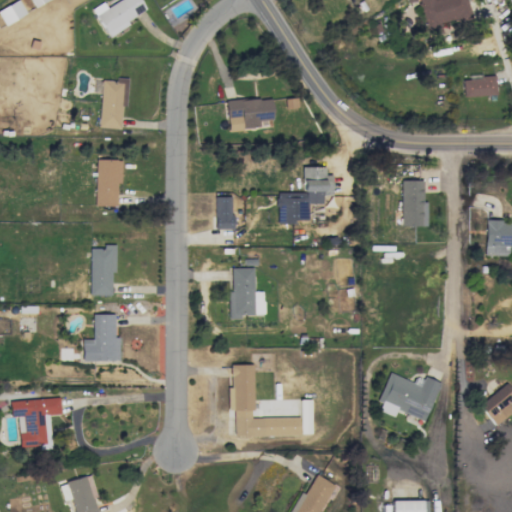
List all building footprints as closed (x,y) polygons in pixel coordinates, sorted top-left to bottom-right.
[(14,0),(0,8),(0,19),(3,25),(24,13),(16,0),(14,0)] [(116,0),(104,7),(102,2),(90,8),(106,36),(128,24),(125,19),(143,10),(137,0),(116,0)] [(465,0),(417,0),(419,5),(417,6),(423,32),(439,28),(438,24),(470,16),(465,0)] [(494,75),(461,76),(461,96),(494,95),(494,75)] [(99,80),(97,127),(119,128),(120,106),(124,106),(126,78),(114,77),(114,81),(99,80)] [(224,100),(226,131),(258,129),(258,119),(271,119),(270,97),(224,100)] [(283,99),(284,108),(296,107),(295,97),(283,99)] [(119,159),(93,159),(93,206),(115,206),(115,183),(119,183),(119,159)] [(300,192),(274,192),(274,224),(293,224),(293,220),(305,220),(305,204),(320,203),(320,195),(330,195),(330,174),(323,174),(323,166),(300,167),(300,192)] [(421,180),(400,180),(399,226),(424,226),(424,201),(421,201),(421,180)] [(212,197),(212,229),(229,229),(230,197),(212,197)] [(511,221),(483,221),(483,256),(507,256),(507,247),(511,246),(511,221)] [(88,295),(109,295),(109,273),(113,272),(113,244),(101,244),(101,248),(88,248),(88,295)] [(226,319),(238,319),(238,314),(261,314),(261,291),(252,291),(251,268),(229,268),(229,290),(226,290),(226,319)] [(80,360),(114,360),(114,314),(91,314),(91,339),(79,339),(80,360)] [(232,435),(308,435),(308,399),(297,399),(297,417),(251,417),(251,364),(229,364),(229,387),(225,387),(225,410),(232,410),(232,435)] [(423,421),(437,383),(414,374),(411,382),(386,372),(376,400),(380,401),(376,410),(392,416),(394,410),(423,421)] [(511,409),(511,405),(509,401),(511,398),(511,392),(504,383),(476,405),(493,425),(511,409)] [(8,400),(8,416),(21,415),(22,432),(16,432),(17,447),(48,445),(47,414),(58,413),(57,398),(8,400)] [(286,511),(316,511),(332,485),(313,474),(303,493),(299,491),(286,511)] [(64,481),(72,511),(95,511),(92,498),(95,497),(88,475),(64,481)] [(389,511),(425,511),(426,500),(390,500),(389,511)]
